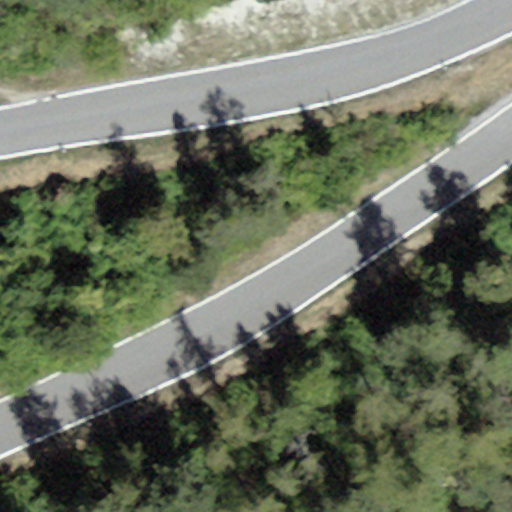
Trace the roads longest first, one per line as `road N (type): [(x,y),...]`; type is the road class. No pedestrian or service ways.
road 1 (unclassified): [(0,429),(226,324),(511,134)]
road 2 (unclassified): [(511,2),(436,39),(331,74),(0,132)]
